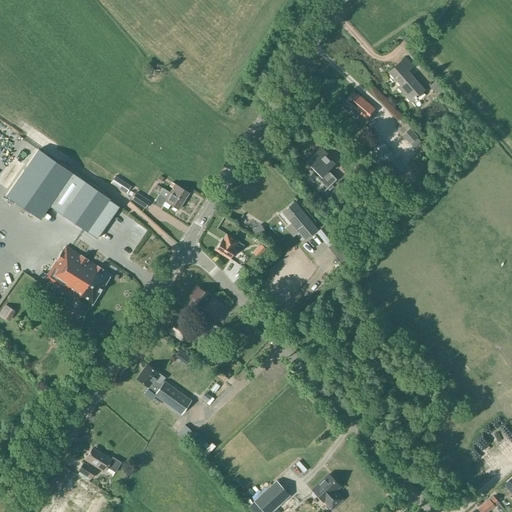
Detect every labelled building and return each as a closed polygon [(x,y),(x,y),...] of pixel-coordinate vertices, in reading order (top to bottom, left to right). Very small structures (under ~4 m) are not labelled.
[(413,67),(405,58),(388,72),(400,86),(398,88),(410,102),(424,90),(408,72),(413,67)] [(436,81),(432,85),(438,92),(443,88),(436,81)] [(356,95),(353,92),(345,101),(358,112),(355,117),(362,123),(375,109),(357,94),(356,95)] [(397,117),(387,125),(395,135),(406,127),(397,117)] [(364,125),(355,136),(364,143),(373,133),(364,125)] [(380,144),(370,154),(394,180),(404,170),(380,144)] [(308,159),(313,164),(309,168),(328,188),(337,179),(328,170),(333,165),(328,159),(329,158),(319,149),(308,159)] [(50,206),(97,239),(119,207),(38,150),(6,196),(40,220),(50,206)] [(126,193),(131,186),(115,176),(111,183),(126,193)] [(175,184),(169,192),(184,201),(189,193),(182,189),(175,184)] [(184,201),(169,192),(166,191),(163,188),(155,201),(162,206),(165,201),(178,210),(184,201)] [(136,192),(136,193),(132,199),(145,208),(150,201),(136,192)] [(294,202),(282,212),(305,239),(317,230),(294,202)] [(253,220),(256,214),(249,211),(247,217),(253,220)] [(260,230),(268,225),(265,220),(257,225),(260,230)] [(328,246),(336,239),(325,225),(316,232),(328,246)] [(258,228),(252,231),(256,238),(262,235),(258,228)] [(25,246),(31,237),(27,234),(21,243),(25,246)] [(240,252),(244,246),(227,234),(223,241),(222,240),(215,250),(230,259),(236,249),(240,252)] [(257,257),(265,248),(261,244),(253,253),(257,257)] [(91,307),(111,275),(66,246),(45,278),(91,307)] [(350,256),(345,251),(337,258),(341,263),(350,256)] [(189,297),(182,308),(186,310),(198,318),(212,297),(199,289),(193,300),(189,297)] [(13,317),(20,307),(10,301),(3,311),(13,317)] [(196,332),(174,319),(167,330),(180,339),(184,332),(193,337),(196,332)] [(207,335),(214,325),(208,321),(201,331),(207,335)] [(157,384),(159,386),(165,378),(146,364),(136,378),(149,387),(153,390),(157,384)] [(224,381),(230,374),(219,366),(214,373),(224,381)] [(181,414),(191,400),(165,381),(155,395),(181,414)] [(189,435),(196,427),(189,421),(182,429),(189,435)] [(210,437),(198,426),(190,435),(201,445),(210,437)] [(203,445),(209,452),(218,443),(212,436),(203,445)] [(107,467),(113,471),(115,472),(121,462),(112,457),(111,459),(93,448),(85,460),(104,472),(107,467)] [(91,478),(95,471),(83,463),(78,471),(91,478)] [(329,475),(312,490),(323,502),(324,501),(331,509),(342,499),(335,491),(340,486),(329,475)] [(511,475),(503,483),(511,493),(511,475)] [(75,481),(58,511),(89,511),(99,494),(75,481)] [(271,511),(289,496),(276,481),(254,501),(263,511),(271,511)] [(480,511),(486,511),(498,503),(493,497),(478,509),(480,511)]
